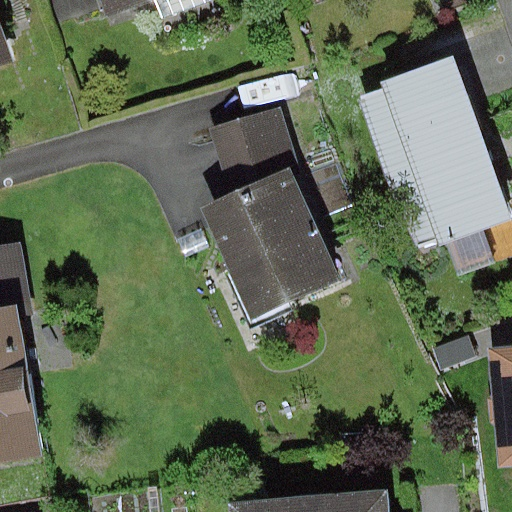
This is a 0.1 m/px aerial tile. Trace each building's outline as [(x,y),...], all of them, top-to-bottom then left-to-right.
[(153,0),(101,0),(107,16),(153,0)] [(0,4),(0,73),(21,66),(0,4)] [(511,220),(511,143),(476,45),(364,86),(425,252),(511,220)] [(211,129),(229,198),(291,170),(297,166),(279,109),(211,129)] [(229,198),(200,211),(250,322),(341,280),(291,170),(229,198)] [(0,246),(0,309),(16,306),(30,304),(19,243),(0,246)] [(0,309),(0,467),(42,460),(16,306),(0,309)] [(468,336),(432,349),(440,370),(476,356),(468,336)] [(497,470),(511,468),(511,347),(488,349),(497,470)] [(227,507),(227,511),(389,511),(388,492),(227,507)]
